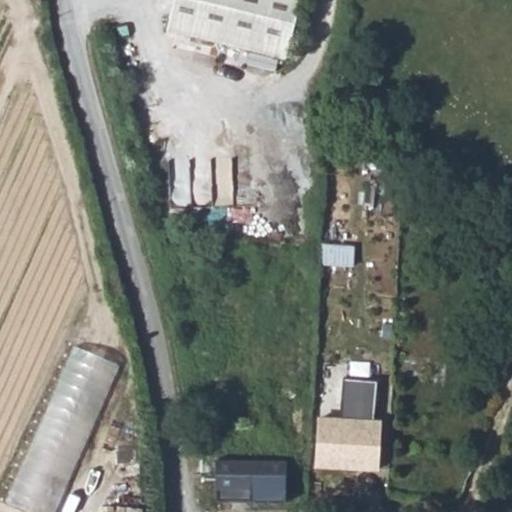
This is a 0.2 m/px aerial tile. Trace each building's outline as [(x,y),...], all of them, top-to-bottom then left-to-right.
[(166,0),(160,25),(280,57),(295,0),(166,0)] [(355,251),(324,247),(323,261),(354,264),(355,251)] [(56,511),(120,365),(72,344),(0,502),(23,511),(56,511)] [(343,420),(376,422),(379,381),(347,378),(343,420)] [(322,419),(319,460),(380,464),(381,444),(379,443),(380,422),(376,422),(343,420),(322,419)] [(218,472),(229,472),(229,458),(218,458),(218,472)] [(285,460),(229,458),(229,472),(218,472),(218,498),(285,501),(285,460)]
